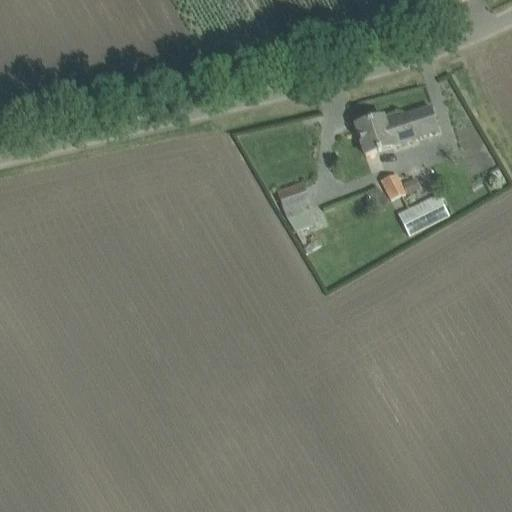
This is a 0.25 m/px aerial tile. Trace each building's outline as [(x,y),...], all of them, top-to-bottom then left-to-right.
[(438,132),(430,109),(385,123),(383,118),(356,126),(365,157),(392,148),(392,147),(438,132)] [(370,186),(366,175),(352,181),(356,192),(370,186)] [(390,202),(406,195),(397,176),(381,182),(390,202)] [(407,196),(420,191),(415,180),(402,185),(407,196)] [(288,220),(296,233),(314,227),(309,213),(305,200),(308,199),(303,184),(277,193),(286,221),(288,220)] [(409,239),(449,218),(438,196),(397,216),(409,239)]
